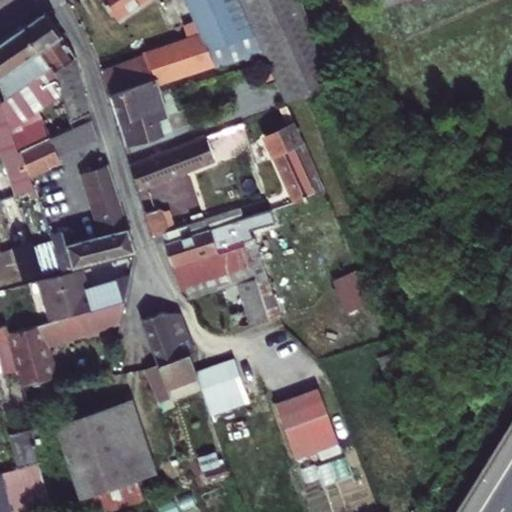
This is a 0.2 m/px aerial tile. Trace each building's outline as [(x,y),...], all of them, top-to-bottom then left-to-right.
[(106,0),(120,19),(148,0),(106,0)] [(170,25),(181,20),(171,0),(166,0),(160,3),(170,25)] [(202,35),(216,65),(244,55),(259,51),(263,60),(266,59),(240,0),(186,0),(195,19),(202,35)] [(240,0),(266,59),(285,100),(336,77),(300,0),(240,0)] [(78,61),(46,12),(37,18),(23,28),(60,80),(63,94),(70,122),(91,113),(78,61)] [(195,19),(141,37),(147,53),(202,35),(195,19)] [(38,110),(63,94),(60,80),(23,28),(9,38),(0,44),(0,82),(25,150),(51,137),(42,119),(34,123),(31,115),(38,110)] [(157,78),(159,83),(188,74),(216,65),(202,35),(147,53),(148,56),(155,78),(157,78)] [(244,55),(247,64),(263,60),(259,51),(244,55)] [(155,78),(148,56),(137,59),(145,82),(155,78)] [(137,59),(104,71),(113,93),(145,82),(137,59)] [(145,82),(113,93),(127,146),(173,132),(159,83),(157,78),(155,78),(145,82)] [(22,151),(0,94),(0,154),(3,153),(18,196),(36,189),(31,174),(22,151)] [(42,119),(38,110),(31,115),(34,123),(42,119)] [(91,113),(70,122),(71,128),(93,119),(91,113)] [(59,154),(98,136),(93,119),(71,128),(51,137),(25,150),(22,151),(31,174),(32,174),(62,161),(59,154)] [(294,126),(267,139),(281,171),(295,202),(326,192),(304,142),(301,143),(294,126)] [(216,160),(207,137),(131,166),(140,189),(180,174),(216,160)] [(95,204),(104,234),(71,243),(68,244),(74,266),(136,250),(109,164),(85,172),(95,204)] [(167,234),(169,243),(244,219),(240,208),(168,233),(167,234)] [(146,213),(153,238),(167,234),(168,233),(161,209),(146,213)] [(165,244),(172,266),(245,244),(268,320),(281,316),(268,279),(254,238),(251,230),(275,223),(272,209),(244,219),(169,243),(165,244)] [(278,230),(275,223),(251,230),(254,238),(278,230)] [(68,244),(71,243),(68,231),(52,236),(54,243),(62,268),(74,266),(68,244)] [(24,279),(62,268),(54,243),(35,249),(33,244),(15,250),(24,279)] [(209,293),(241,283),(250,311),(231,316),(236,331),(268,320),(245,244),(172,266),(181,294),(187,300),(209,293)] [(0,254),(0,253),(0,285),(24,279),(15,250),(0,254)] [(77,270),(82,291),(88,289),(85,279),(82,269),(77,270)] [(127,298),(131,276),(88,289),(82,291),(77,270),(39,280),(50,321),(127,298)] [(349,314),(375,303),(362,271),(336,282),(349,314)] [(50,321),(9,333),(10,338),(26,386),(59,377),(50,346),(62,343),(122,324),(127,298),(50,321)] [(195,352),(181,313),(164,313),(163,313),(142,320),(159,365),(144,370),(155,392),(176,384),(198,376),(196,371),(190,354),(195,352)] [(0,339),(10,338),(9,333),(7,325),(0,326),(0,339)] [(250,352),(232,359),(247,401),(265,394),(250,352)] [(198,376),(211,414),(247,401),(232,359),(196,371),(198,376)] [(160,403),(180,395),(176,384),(155,392),(160,403)] [(339,442),(320,390),(276,404),(295,457),(339,442)] [(133,398),(57,423),(82,499),(139,480),(158,473),(133,398)] [(3,460),(15,457),(9,435),(2,409),(0,410),(0,445),(3,460)] [(36,449),(33,429),(9,435),(15,457),(17,468),(39,463),(36,449)] [(17,468),(0,472),(0,511),(8,511),(51,502),(39,463),(17,468)] [(82,499),(86,511),(106,511),(146,499),(139,480),(82,499)]
